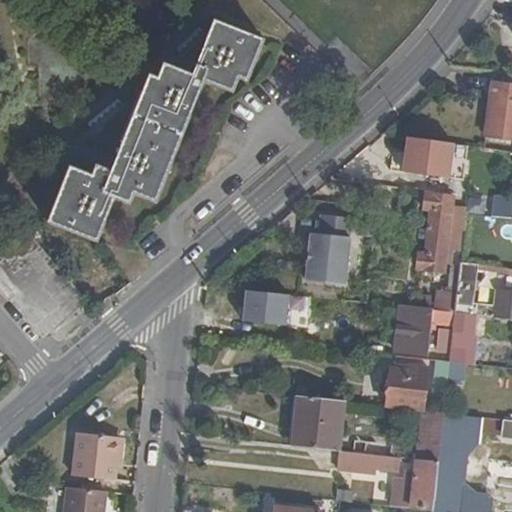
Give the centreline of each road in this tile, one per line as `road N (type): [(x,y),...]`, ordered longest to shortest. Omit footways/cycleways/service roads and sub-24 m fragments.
road 1 (secondary): [(183,271),(390,89),(469,0)]
road 2 (residential): [(155,511),(183,271)]
road 3 (secondary): [(51,385),(183,271)]
